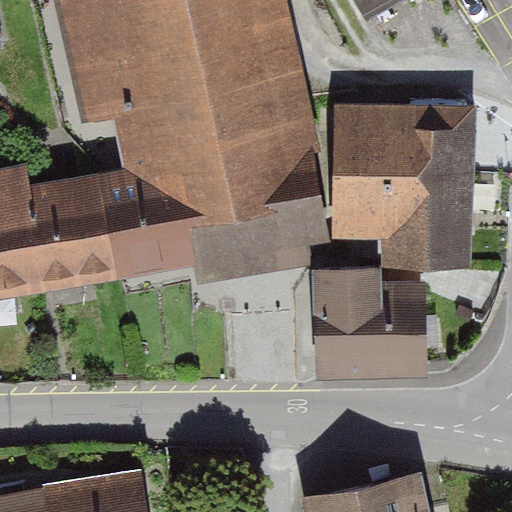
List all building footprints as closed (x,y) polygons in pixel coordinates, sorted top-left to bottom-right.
[(289,0),(64,0),(59,1),(84,126),(115,120),(124,167),(34,184),(30,161),(0,166),(0,304),(199,265),(202,282),(335,256),(314,150),(319,149),(289,0)] [(360,0),(365,8),(380,0),(360,0)] [(479,108),(338,105),(336,239),(387,240),(386,269),(476,270),(479,108)] [(383,268),(314,269),(316,381),(433,378),(431,283),(383,284),(383,268)] [(420,511),(408,463),(291,493),(295,511),(420,511)] [(144,511),(138,473),(0,496),(0,511),(144,511)]
